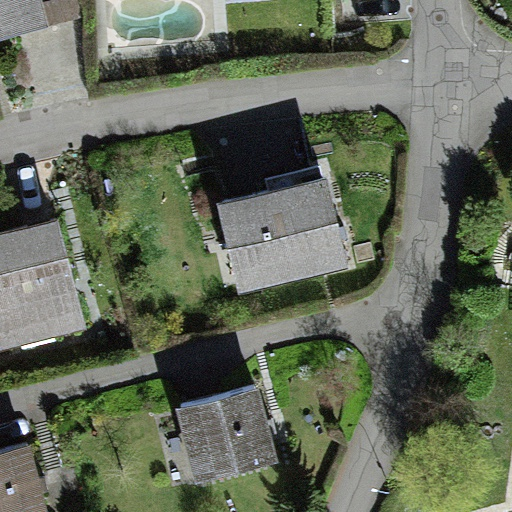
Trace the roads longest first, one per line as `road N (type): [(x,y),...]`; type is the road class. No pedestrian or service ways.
road 1 (residential): [(0,143),(204,100),(443,81)]
road 2 (residential): [(443,81),(409,313),(351,511)]
